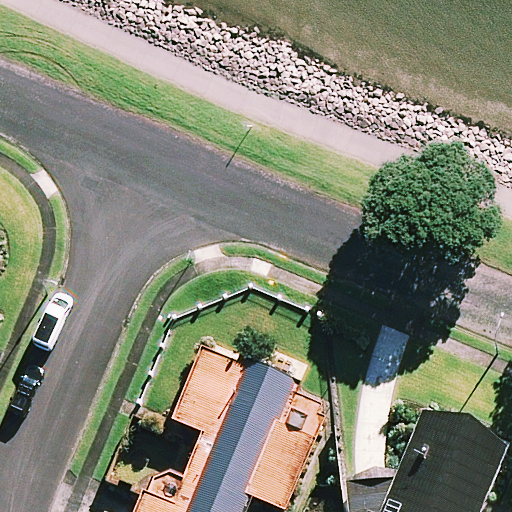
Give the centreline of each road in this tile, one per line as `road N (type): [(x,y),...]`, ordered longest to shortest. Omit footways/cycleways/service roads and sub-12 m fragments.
road 1 (residential): [(15,511),(163,161)]
road 2 (residential): [(163,161),(511,310)]
road 3 (residential): [(0,93),(163,161)]
